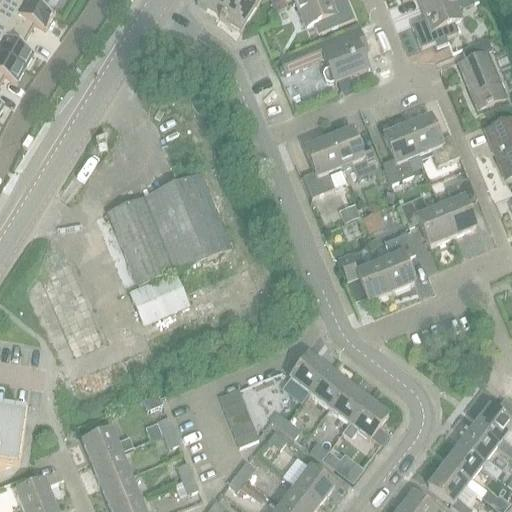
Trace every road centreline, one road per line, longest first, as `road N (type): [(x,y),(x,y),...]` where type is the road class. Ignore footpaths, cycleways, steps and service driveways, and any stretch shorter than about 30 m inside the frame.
road 1 (tertiary): [(0,252),(152,10)]
road 2 (residential): [(405,82),(432,80),(503,247),(474,280)]
road 3 (residential): [(356,350),(338,331),(259,140)]
road 4 (residential): [(359,511),(414,441),(422,414),(409,390),(356,350)]
road 5 (residential): [(0,162),(102,0)]
road 6 (residential): [(259,140),(220,56),(152,10)]
road 7 (residential): [(259,140),(405,82)]
road 8 (residential): [(474,280),(356,350)]
